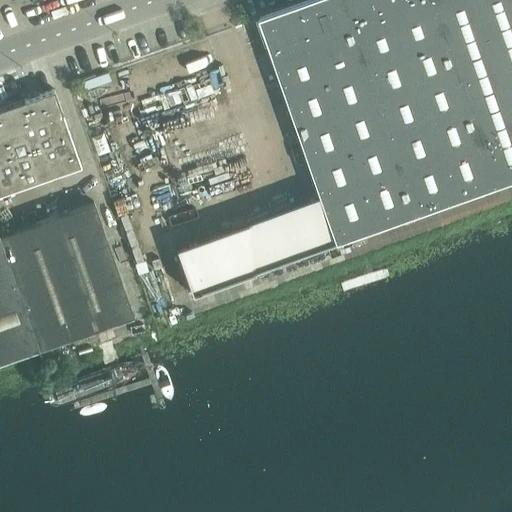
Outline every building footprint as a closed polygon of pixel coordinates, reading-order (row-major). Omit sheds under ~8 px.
[(511,0),(305,0),(262,15),(112,68),(122,96),(190,291),(340,239),(511,178),(511,0)] [(0,191),(80,164),(54,88),(39,93),(36,91),(29,94),(27,97),(27,98),(0,107),(0,191)] [(94,201),(0,233),(0,239),(11,270),(38,347),(134,314),(94,201)] [(0,273),(11,270),(0,239),(0,273)] [(11,270),(0,273),(0,360),(38,347),(11,270)]
